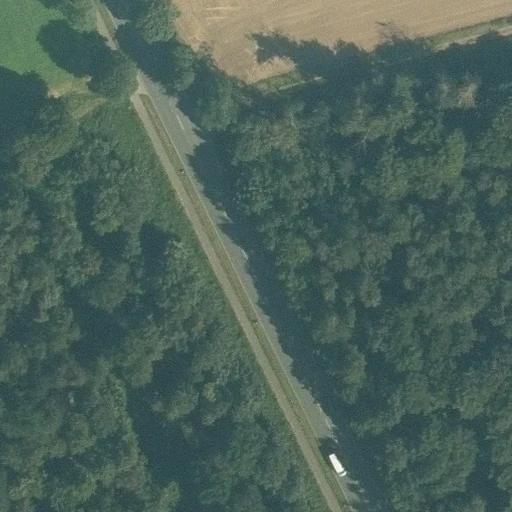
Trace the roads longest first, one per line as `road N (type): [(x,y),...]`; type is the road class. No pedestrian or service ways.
road 1 (primary): [(127,0),(378,511)]
road 2 (track): [(511,32),(183,114),(153,134)]
